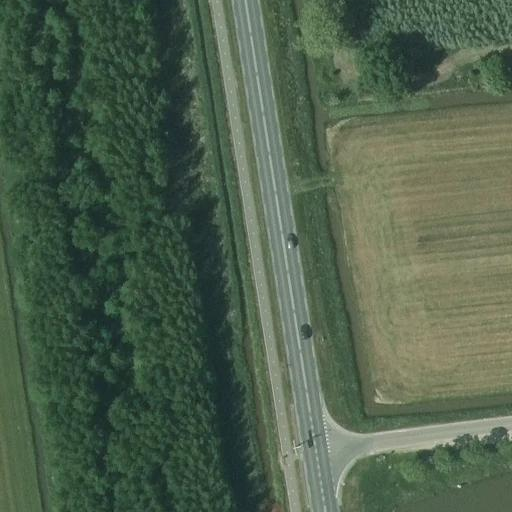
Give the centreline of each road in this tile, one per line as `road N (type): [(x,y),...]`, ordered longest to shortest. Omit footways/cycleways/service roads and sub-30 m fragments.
road 1 (primary): [(312,444),(242,0)]
road 2 (unclassified): [(312,444),(511,426)]
